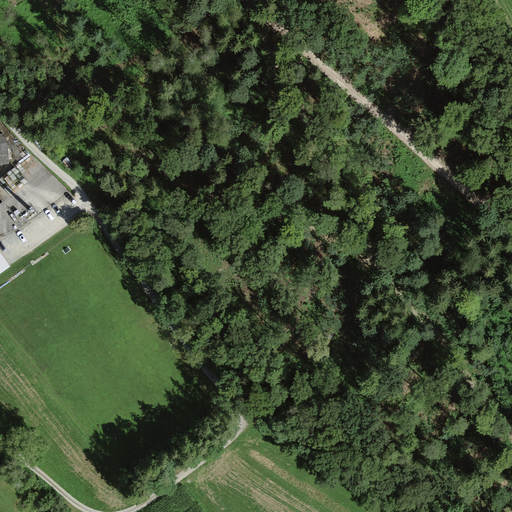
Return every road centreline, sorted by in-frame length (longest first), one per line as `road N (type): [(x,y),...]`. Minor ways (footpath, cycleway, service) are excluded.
road 1 (track): [(122,511),(143,504),(245,421),(93,209),(0,102)]
road 2 (track): [(511,430),(376,258),(163,165),(93,209)]
road 3 (track): [(511,232),(245,0)]
road 4 (track): [(376,258),(286,95),(270,23)]
road 5 (track): [(52,0),(163,165)]
